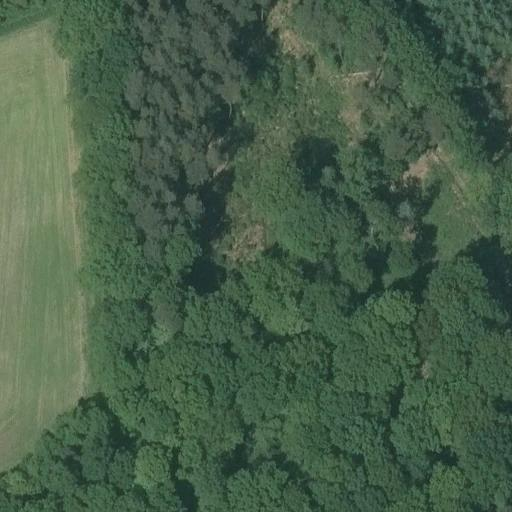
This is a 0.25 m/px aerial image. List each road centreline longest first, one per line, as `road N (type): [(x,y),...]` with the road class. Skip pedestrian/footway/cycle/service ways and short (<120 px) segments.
road 1 (track): [(82,511),(81,491),(444,125)]
road 2 (track): [(511,226),(444,125),(380,0)]
